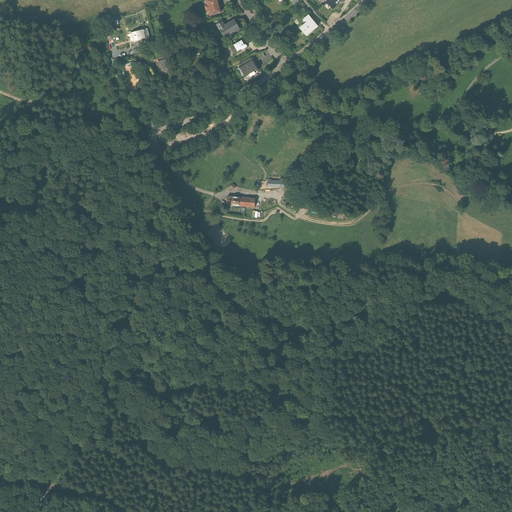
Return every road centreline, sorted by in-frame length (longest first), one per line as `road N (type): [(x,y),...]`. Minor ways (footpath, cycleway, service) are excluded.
road 1 (track): [(511,283),(425,271),(359,313),(318,328),(266,321),(217,284)]
road 2 (track): [(217,284),(119,245),(68,197),(47,194),(0,210)]
road 3 (track): [(217,284),(156,174),(152,146)]
